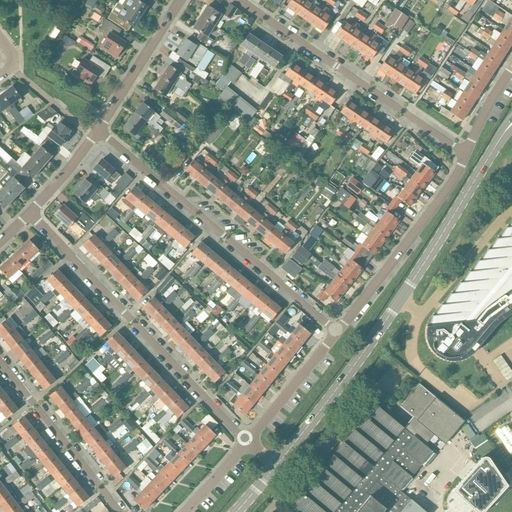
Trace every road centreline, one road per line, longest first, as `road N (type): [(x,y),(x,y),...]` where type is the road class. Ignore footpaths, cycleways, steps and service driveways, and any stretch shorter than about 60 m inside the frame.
road 1 (unclassified): [(274,467),(342,382),(511,125)]
road 2 (residential): [(246,441),(30,214)]
road 3 (residential): [(98,131),(337,332)]
road 4 (residential): [(465,155),(237,0)]
road 5 (residential): [(337,332),(465,155)]
road 6 (residential): [(0,361),(118,511)]
road 7 (unclassified): [(98,131),(181,0)]
road 8 (residential): [(246,441),(337,332)]
